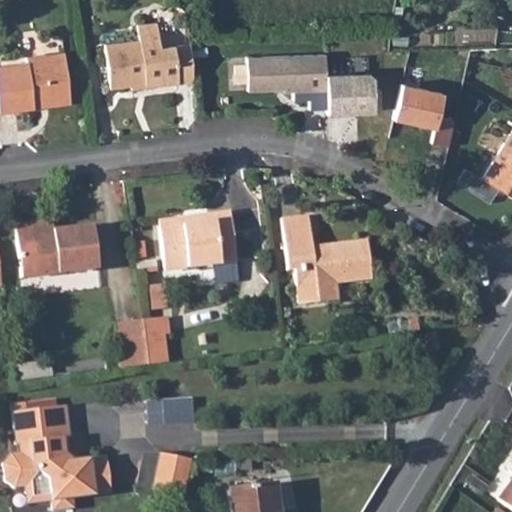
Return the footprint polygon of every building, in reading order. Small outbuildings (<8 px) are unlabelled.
[(154,33),(153,27),(134,29),(134,35),(154,33)] [(142,85),(144,88),(175,84),(174,67),(187,66),(186,60),(185,47),(156,50),(154,33),(134,35),(135,42),(102,46),(107,89),(128,87),(142,85)] [(64,95),(58,51),(22,56),(22,62),(0,64),(0,109),(28,107),(27,100),(64,95)] [(329,54),(249,54),(249,90),(328,90),(328,113),(380,113),(380,71),(329,71),(329,54)] [(232,89),(247,90),(248,57),(233,57),(232,89)] [(175,84),(189,83),(187,66),(174,67),(175,84)] [(402,81),(393,120),(435,129),(432,143),(451,147),(457,119),(442,115),(447,91),(402,81)] [(511,125),(480,179),(511,197),(511,125)] [(158,271),(229,262),(224,215),(182,220),(183,227),(153,231),(158,271)] [(333,285),(369,280),(365,241),(318,247),(318,250),(308,251),(303,218),(277,220),(284,272),(291,272),(295,306),(325,302),(323,286),(333,285)] [(18,277),(94,267),(89,225),(49,230),(13,235),(18,277)] [(325,302),(335,302),(333,285),(323,286),(325,302)] [(153,314),(167,315),(170,292),(156,290),(153,314)] [(140,363),(160,361),(155,316),(135,318),(140,363)] [(112,367),(140,363),(135,318),(107,322),(112,367)] [(427,331),(429,349),(440,348),(438,330),(427,331)] [(53,436),(60,435),(67,434),(63,403),(49,405),(53,436)] [(8,410),(11,442),(25,441),(25,452),(7,454),(0,464),(2,481),(10,488),(20,486),(22,504),(46,501),(47,510),(68,507),(68,498),(88,495),(88,487),(105,485),(101,454),(70,459),(61,452),(60,435),(53,436),(49,405),(8,410)] [(179,496),(186,458),(154,452),(147,490),(179,496)] [(511,474),(511,476),(495,499),(511,510),(511,465),(508,471),(511,474)] [(228,511),(275,511),(272,483),(225,489),(228,511)] [(88,495),(105,492),(105,485),(88,487),(88,495)]
